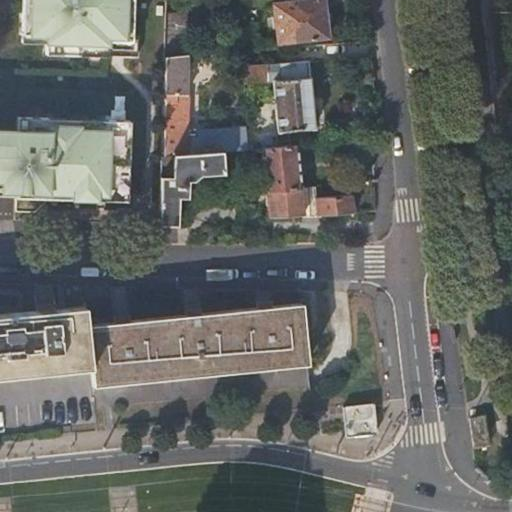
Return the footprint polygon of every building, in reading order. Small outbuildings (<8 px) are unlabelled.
[(45,41),(44,51),(136,54),(137,35),(130,35),(131,0),(21,0),(21,32),(45,33),(45,41)] [(291,0),(276,2),(280,41),(326,37),(327,36),(322,0),(291,0)] [(165,55),(184,54),(183,12),(167,11),(165,55)] [(20,40),(45,41),(45,33),(21,32),(20,40)] [(165,60),(161,154),(184,152),(184,137),(187,54),(184,54),(165,55),(165,60)] [(313,127),(307,61),(280,62),(281,74),(281,79),(272,79),(277,136),(284,135),(283,130),(313,127)] [(271,63),(271,75),(281,74),(280,62),(271,63)] [(242,65),(243,77),(271,75),(271,63),(242,65)] [(0,194),(14,195),(14,209),(24,210),(31,203),(31,195),(44,196),(104,198),(105,198),(105,197),(105,192),(126,193),(128,118),(104,117),(104,124),(90,124),(62,123),(48,122),(48,116),(17,115),(16,129),(0,128),(0,194)] [(243,149),(245,149),(244,127),(197,130),(197,136),(196,151),(198,151),(222,150),(243,149)] [(372,135),(324,141),(325,152),(346,149),(346,154),(373,150),(372,135)] [(184,137),(184,152),(194,151),(196,151),(197,136),(184,137)] [(196,151),(194,151),(184,152),(161,154),(160,154),(157,224),(175,224),(177,196),(186,196),(186,193),(187,189),(214,188),(214,191),(265,189),(300,187),(300,186),(297,144),(248,149),(245,149),(243,149),(245,164),(264,163),(264,171),(247,172),(248,183),(227,184),(227,176),(233,176),(232,165),(223,164),(222,150),(198,151),(196,151)] [(267,208),(268,214),(302,211),(315,213),(314,196),(313,184),(300,186),(300,187),(265,189),(266,208),(267,208)] [(314,196),(315,213),(353,209),(351,192),(314,196)] [(31,203),(24,210),(33,210),(44,200),(44,196),(31,195),(31,203)] [(0,377),(91,368),(95,407),(154,401),(310,385),(309,374),(302,303),(274,306),(266,307),(258,307),(202,313),(193,314),(186,314),(130,320),(120,321),(115,321),(87,324),(84,306),(56,309),(45,310),(37,311),(0,314),(0,377)] [(468,420),(471,449),(487,447),(483,419),(468,420)]
